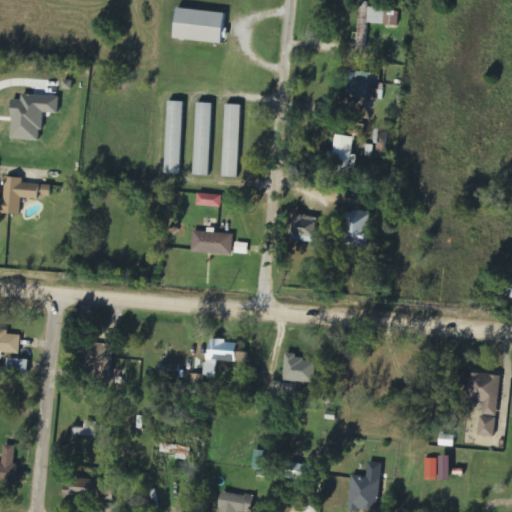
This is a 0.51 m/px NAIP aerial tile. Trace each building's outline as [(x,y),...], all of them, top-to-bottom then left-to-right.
[(369,25),(399,27),(400,11),(369,9),(370,3),(361,2),(358,48),(367,49),(369,25)] [(174,39),(225,44),(228,13),(177,8),(174,39)] [(349,98),(383,99),(383,89),(379,89),(380,74),(350,73),(349,98)] [(11,140),(41,142),(43,114),(58,115),(59,98),(20,96),(20,102),(13,102),(11,140)] [(166,174),(182,174),(184,101),(168,101),(166,174)] [(195,175),(210,176),(213,103),(197,103),(195,175)] [(241,105),(226,105),(223,177),(238,177),(241,105)] [(352,155),(354,138),(337,136),(331,176),(349,179),(350,169),(356,170),(358,156),(352,155)] [(26,215),(26,198),(56,199),(57,186),(28,185),(28,178),(9,178),(8,215),(26,215)] [(221,209),(222,196),(198,194),(197,206),(221,209)] [(368,249),(369,233),(370,213),(345,212),(344,248),(368,249)] [(315,240),(317,218),(293,215),(290,237),(315,240)] [(193,253),(232,255),(233,234),(194,233),(193,253)] [(248,254),(248,244),(235,243),(235,254),(248,254)] [(0,353),(22,354),(22,336),(10,335),(11,331),(0,330),(0,353)] [(209,360),(249,363),(249,353),(241,353),(242,342),(210,340),(209,360)] [(316,361),(297,360),(297,354),(285,354),(284,382),(315,383),(316,361)] [(30,360),(9,359),(8,374),(29,375),(30,360)] [(501,376),(470,373),(468,401),(483,403),(480,437),(496,438),(501,376)] [(192,390),(204,390),(205,375),(193,375),(192,390)] [(85,429),(74,428),(73,437),(98,438),(99,422),(85,422),(85,429)] [(16,446),(4,445),(3,464),(0,463),(0,484),(17,486),(19,464),(15,464),(16,446)] [(192,458),(192,446),(162,445),(161,457),(192,458)] [(265,470),(266,451),(255,451),(254,469),(265,470)] [(451,457),(440,456),(440,480),(450,480),(451,457)] [(439,459),(426,459),(426,481),(439,481),(439,459)] [(349,510),(380,511),(382,464),(369,463),(368,477),(351,476),(349,510)] [(113,497),(114,481),(72,479),(71,495),(113,497)] [(250,511),(252,511),(255,497),(221,492),(218,511),(238,511),(239,510),(250,511)]
